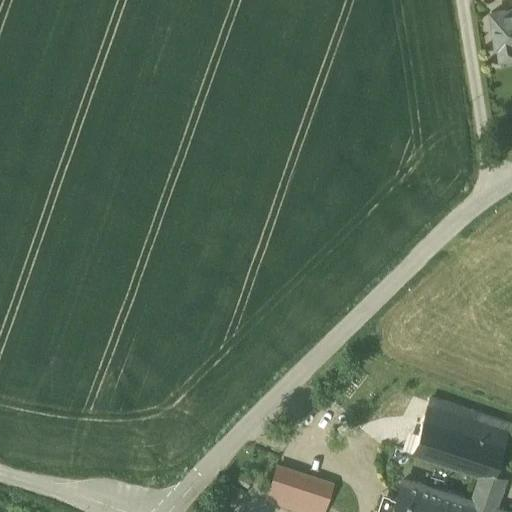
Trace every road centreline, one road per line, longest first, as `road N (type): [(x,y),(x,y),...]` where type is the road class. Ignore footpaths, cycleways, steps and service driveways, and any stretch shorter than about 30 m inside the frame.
road 1 (residential): [(495,181),(166,511)]
road 2 (unclassified): [(495,181),(467,0)]
road 3 (unclassified): [(136,511),(0,466)]
